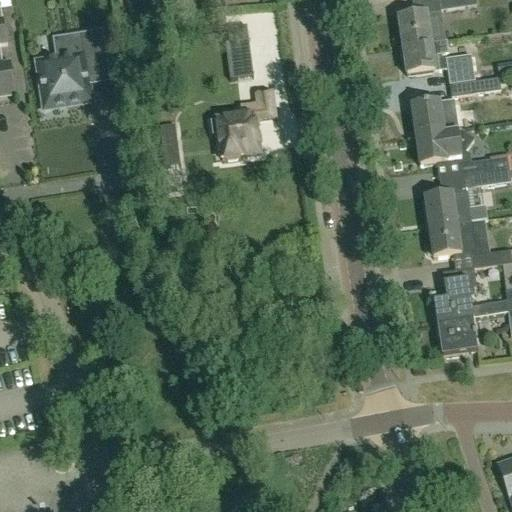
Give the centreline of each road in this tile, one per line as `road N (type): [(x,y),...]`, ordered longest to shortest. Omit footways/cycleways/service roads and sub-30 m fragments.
road 1 (tertiary): [(388,420),(356,280),(316,0)]
road 2 (residential): [(107,476),(388,420)]
road 3 (residential): [(107,476),(39,280),(0,263)]
road 4 (unknown): [(0,214),(21,198),(128,191)]
